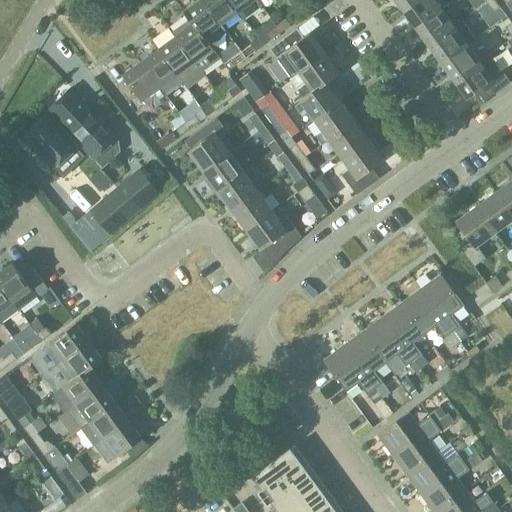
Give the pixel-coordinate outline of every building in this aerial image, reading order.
[(202,0),(184,13),(190,21),(193,25),(194,25),(204,38),(205,38),(210,45),(226,33),(221,26),(202,0)] [(229,0),(202,0),(221,26),(239,13),(229,0)] [(255,0),(229,0),(239,13),(256,0),(255,0)] [(394,0),(404,12),(420,0),(394,0)] [(434,0),(420,0),(404,12),(416,29),(442,10),(451,4),(448,0),(442,0),(437,4),(434,0)] [(494,0),(492,0),(488,4),(495,13),(501,9),(494,0)] [(442,10),(416,29),(429,47),(455,28),(442,10)] [(286,19),(275,27),(280,33),(290,26),(286,19)] [(180,28),(183,32),(176,37),(202,72),(220,59),(210,45),(205,38),(204,38),(194,25),(193,25),(190,21),(180,28)] [(463,22),(455,28),(429,47),(442,64),(468,45),(476,39),(463,22)] [(267,33),(271,40),(280,33),(275,27),(267,33)] [(298,29),(270,49),(292,79),(299,73),(325,54),(311,34),(304,39),(298,29)] [(176,37),(159,50),(178,76),(177,76),(187,89),(205,76),(202,72),(176,37)] [(241,52),(241,53),(245,58),(255,51),(251,45),(241,52)] [(468,45),(442,64),(455,82),(481,63),(468,45)] [(159,50),(142,63),(161,89),(177,76),(178,76),(159,50)] [(224,64),(229,71),(245,58),(241,53),(241,52),(224,64)] [(325,54),(299,73),(308,85),(298,92),(303,99),(313,92),(314,93),(327,83),(327,84),(340,75),(325,54)] [(490,56),(481,63),(455,82),(468,100),(478,93),(485,102),(511,83),(500,69),(501,66),(496,60),(493,59),(490,56)] [(161,89),(142,63),(123,76),(142,102),(161,89)] [(242,84),(252,96),(258,92),(249,79),(242,84)] [(313,92),(303,99),(294,106),(299,112),(305,108),(315,122),(341,103),(327,84),(327,83),(314,93),(313,92)] [(221,97),(220,98),(225,104),(241,93),(237,86),(221,97)] [(118,138),(71,89),(48,111),(95,160),(118,138)] [(225,104),(220,98),(211,104),(216,111),(225,104)] [(315,122),(323,132),(316,137),(322,145),(328,140),(329,141),(355,122),(341,103),(315,122)] [(278,119),(269,106),(262,110),(271,124),(278,119)] [(466,117),(473,127),(489,117),(483,107),(466,117)] [(259,133),(266,128),(256,115),(249,119),(259,133)] [(21,140),(52,172),(78,147),(47,116),(21,140)] [(196,116),(186,124),(191,130),(201,123),(196,116)] [(230,154),(215,134),(224,128),(217,119),(187,141),(194,149),(189,153),(204,173),(230,154)] [(278,119),(271,124),(281,136),(286,143),(292,138),(278,119)] [(355,122),(329,141),(343,160),(369,141),(355,122)] [(191,130),(186,124),(177,131),(181,137),(191,130)] [(275,140),(266,128),(259,133),(268,145),(275,140)] [(154,137),(161,150),(176,142),(169,129),(154,137)] [(357,196),(380,180),(373,170),(384,162),(369,141),(343,160),(351,170),(343,176),(357,196)] [(290,149),(300,162),(306,157),(297,145),(290,149)] [(287,171),(294,167),(284,153),(278,158),(287,171)] [(244,173),(230,154),(204,173),(219,192),(244,173)] [(316,170),(306,157),(300,162),(309,175),(316,170)] [(294,167),(287,171),(296,184),(303,179),(294,167)] [(392,189),(410,176),(403,167),(385,180),(392,189)] [(140,170),(116,191),(135,214),(159,194),(140,170)] [(100,171),(91,178),(102,191),(111,183),(100,171)] [(258,193),(244,173),(219,192),(233,211),(258,193)] [(303,179),(296,184),(294,186),(299,193),(308,186),(303,179)] [(511,181),(496,194),(511,215),(511,181)] [(308,186),(299,193),(306,204),(316,196),(308,186)] [(116,191),(76,224),(95,247),(111,234),(135,214),(116,191)] [(273,212),(258,193),(233,211),(247,231),(273,212)] [(511,221),(511,215),(496,194),(476,208),(495,234),(511,221)] [(316,196),(306,203),(318,219),(328,212),(316,196)] [(495,234),(476,208),(456,223),(463,232),(455,237),(463,248),(461,250),(474,268),(486,259),(477,247),(495,234)] [(273,212),(247,231),(262,251),(272,244),(282,257),(302,238),(287,218),(281,223),(273,212)] [(13,264),(0,273),(0,283),(20,311),(37,298),(38,298),(49,290),(33,269),(23,277),(13,264)] [(204,272),(211,285),(224,279),(217,266),(204,272)] [(441,274),(422,289),(459,340),(466,334),(452,315),(465,306),(441,274)] [(0,320),(2,324),(20,311),(0,283),(0,320)] [(402,303),(425,335),(436,327),(451,346),(459,340),(422,289),(402,303)] [(402,303),(382,318),(420,368),(427,363),(414,344),(425,335),(402,303)] [(382,318),(362,332),(386,364),(397,355),(411,374),(420,368),(382,318)] [(77,324),(42,350),(55,368),(90,343),(77,324)] [(47,328),(38,335),(42,342),(52,335),(47,328)] [(362,332),(343,347),(374,390),(376,389),(383,399),(390,393),(375,372),(386,364),(362,332)] [(30,351),(42,342),(37,335),(25,344),(30,351)] [(90,343),(55,368),(67,385),(76,378),(77,379),(91,369),(91,370),(104,361),(90,343)] [(381,399),(374,390),(343,347),(323,361),(347,393),(359,384),(374,405),(381,399)] [(12,353),(2,360),(7,367),(17,360),(12,353)] [(67,385),(64,387),(53,396),(66,414),(68,412),(77,405),(77,406),(104,386),(91,370),(91,369),(77,379),(76,378),(67,385)] [(0,380),(0,394),(6,403),(18,394),(20,393),(7,375),(0,380)] [(116,404),(104,386),(77,406),(77,405),(68,412),(81,430),(90,423),(116,404)] [(6,403),(19,421),(19,420),(26,416),(33,410),(20,393),(18,394),(6,403)] [(129,421),(116,404),(90,423),(103,440),(129,421)] [(393,456),(436,424),(431,417),(419,425),(410,413),(378,436),(393,456)] [(19,420),(19,421),(32,439),(38,434),(31,423),(26,416),(19,420)] [(446,417),(436,424),(393,456),(407,475),(439,452),(431,440),(451,425),(446,417)] [(8,418),(1,422),(10,435),(17,430),(8,418)] [(142,439),(129,421),(103,440),(111,451),(104,456),(109,463),(116,458),(116,459),(142,439)] [(38,434),(32,439),(44,455),(56,446),(47,441),(45,442),(38,434)] [(29,461),(36,456),(26,443),(20,448),(29,461)] [(63,457),(56,446),(44,455),(57,473),(66,465),(73,461),(68,454),(63,457)] [(336,511),(291,449),(252,478),(277,511),(336,511)] [(439,452),(407,475),(421,495),(465,463),(459,455),(448,464),(439,452)] [(478,454),(465,463),(421,495),(434,511),(439,511),(468,491),(459,479),(483,461),(478,454)] [(45,469),(36,456),(29,461),(38,473),(45,469)] [(78,501),(87,494),(66,465),(57,473),(78,501)] [(50,476),(40,483),(55,502),(64,495),(50,476)] [(476,502),(468,491),(439,511),(497,511),(500,511),(488,494),(476,502)] [(0,511),(9,506),(0,494),(0,511)] [(234,511),(247,511),(248,511),(242,503),(233,510),(234,511)]
